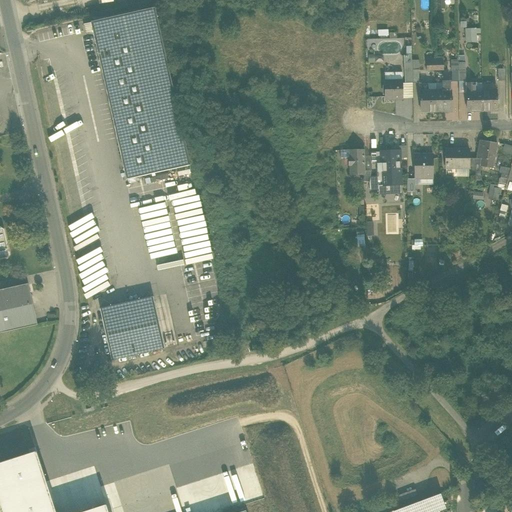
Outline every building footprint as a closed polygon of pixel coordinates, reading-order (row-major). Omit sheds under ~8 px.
[(436,0),(437,10),(446,9),(445,0),(436,0)] [(96,43),(159,28),(155,8),(91,22),(96,43)] [(190,165),(159,28),(96,43),(127,180),(190,165)] [(465,42),(476,42),(476,34),(481,34),(481,29),(465,29),(465,42)] [(404,84),(412,83),(412,70),(412,60),(412,55),(406,55),(404,55),(404,84)] [(427,72),(435,72),(435,59),(427,59),(427,72)] [(443,59),(435,59),(435,72),(443,72),(443,59)] [(384,73),(384,81),(402,81),(402,72),(384,73)] [(401,98),(401,100),(403,100),(403,84),(402,81),(384,81),(385,100),(395,99),(395,98),(401,98)] [(442,83),(442,91),(451,91),(451,81),(442,81),(442,83)] [(413,99),(412,83),(404,84),(403,84),(403,100),(413,99)] [(420,83),(420,92),(428,91),(428,83),(420,83)] [(466,84),(466,92),(475,92),(475,84),(466,84)] [(427,112),(436,112),(436,91),(428,91),(420,92),(421,111),(427,111),(427,112)] [(442,91),(436,91),(436,112),(445,112),(445,111),(451,110),(451,91),(442,91)] [(482,92),(475,92),(466,92),(467,112),(482,111),(482,92)] [(496,92),(482,92),(482,111),(498,111),(497,92),(496,92)] [(482,158),(492,160),(492,159),(496,144),(486,142),(483,152),(482,157),(482,158)] [(511,147),(510,146),(504,144),(502,151),(511,155),(511,147)] [(399,146),(399,151),(400,158),(407,158),(407,146),(399,146)] [(468,169),(469,169),(469,159),(469,149),(458,149),(458,151),(446,151),(446,167),(456,167),(456,169),(468,169)] [(341,158),(348,158),(350,158),(349,150),(340,151),(341,158)] [(349,150),(350,158),(348,158),(349,166),(350,166),(350,175),(363,175),(365,175),(364,171),(364,157),(364,150),(349,150)] [(400,158),(399,151),(385,152),(386,155),(382,155),(382,152),(381,152),(382,163),(377,164),(377,177),(378,186),(379,186),(401,185),(400,158)] [(483,152),(478,151),(477,159),(476,159),(474,173),(480,174),(481,165),(481,164),(482,158),(482,157),(483,152)] [(371,165),(377,164),(382,163),(381,152),(370,152),(371,156),(371,165)] [(415,177),(432,177),(432,156),(415,156),(415,177)] [(481,165),(491,167),(492,160),(482,158),(481,164),(481,165)] [(468,174),(474,174),(474,173),(476,159),(469,159),(469,169),(468,169),(468,174)] [(499,173),(501,174),(508,176),(510,168),(500,167),(499,173)] [(480,174),(474,173),(474,174),(472,181),(481,182),(482,176),(479,175),(480,174)] [(369,182),(369,191),(379,190),(379,186),(378,186),(377,177),(370,177),(369,182)] [(415,177),(415,179),(415,185),(432,185),(432,177),(415,177)] [(401,193),(401,185),(379,186),(379,190),(379,194),(401,193)] [(502,189),(490,187),(488,199),(498,201),(499,195),(501,195),(502,189)] [(474,192),(473,199),(483,200),(484,193),(474,192)] [(501,204),(499,211),(506,213),(508,206),(501,204)] [(0,259),(7,258),(10,255),(4,230),(0,227),(0,259)] [(28,284),(0,290),(0,333),(37,325),(28,284)] [(100,309),(112,360),(165,348),(153,297),(100,309)] [(0,511),(108,511),(106,505),(83,511),(56,511),(37,452),(0,463),(0,511)] [(398,496),(401,502),(417,495),(415,489),(398,496)] [(415,502),(418,511),(436,511),(446,509),(441,493),(415,502)] [(407,506),(409,511),(418,511),(415,502),(407,506)]
